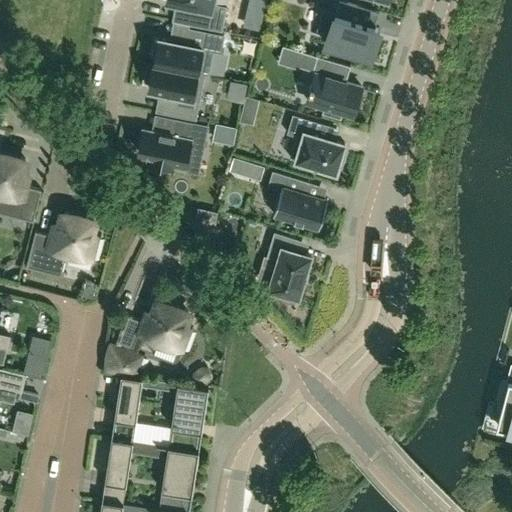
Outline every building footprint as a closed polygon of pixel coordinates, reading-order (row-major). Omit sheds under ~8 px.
[(217,4),(217,0),(166,0),(167,1),(189,5),(191,9),(189,23),(222,30),(227,6),(217,4)] [(380,28),(375,27),(380,12),(340,0),(339,0),(336,11),(324,8),(323,11),(324,11),(320,24),(319,23),(318,26),(341,33),(337,45),(342,46),(341,49),(342,50),(341,52),(356,56),(357,54),(371,58),(380,28)] [(209,75),(214,51),(220,52),(224,35),(189,28),(185,43),(159,38),(159,40),(155,40),(152,55),(156,56),(154,64),(209,75)] [(353,115),(362,86),(343,80),(348,64),(317,55),(312,72),(316,73),(307,101),(324,106),(322,112),(338,117),(340,111),(353,115)] [(205,75),(209,75),(154,64),(149,89),(165,92),(164,97),(172,98),(169,113),(196,119),(205,75)] [(342,167),(347,150),(343,148),(345,143),(319,135),(323,123),(293,113),(287,132),(297,136),(290,157),(336,171),(338,166),(342,167)] [(202,153),(208,126),(176,119),(173,135),(143,129),(139,152),(149,154),(148,162),(185,169),(189,151),(202,153)] [(0,193),(0,212),(34,221),(42,189),(27,185),(29,175),(22,173),(25,159),(0,152),(0,190),(1,191),(0,193)] [(319,228),(328,199),(305,192),(308,181),(273,170),(268,186),(280,190),(273,214),(319,228)] [(26,266),(61,275),(67,251),(92,257),(98,236),(90,234),(94,219),(64,212),(60,226),(52,224),(50,234),(35,231),(26,266)] [(298,296),(311,255),(294,249),(297,238),(274,231),(267,256),(278,259),(269,288),(276,290),(275,294),(289,298),(290,294),(298,296)] [(188,311),(159,300),(154,314),(146,311),(143,320),(128,315),(118,341),(134,347),(139,332),(182,348),(190,328),(182,325),(188,311)] [(0,362),(4,363),(10,335),(0,332),(0,362)] [(106,369),(134,373),(141,355),(111,343),(106,369)] [(0,385),(22,391),(27,374),(0,367),(0,385)] [(511,367),(502,406),(504,407),(504,408),(499,427),(509,430),(511,431),(511,367)] [(121,374),(105,481),(126,485),(143,377),(121,374)] [(178,382),(169,445),(192,449),(195,425),(202,426),(208,387),(178,382)] [(137,432),(170,435),(171,421),(138,417),(137,432)] [(199,450),(192,449),(169,445),(159,508),(124,503),(102,500),(182,511),(186,487),(193,489),(199,450)] [(183,511),(182,511),(102,500),(100,511),(183,511)]
